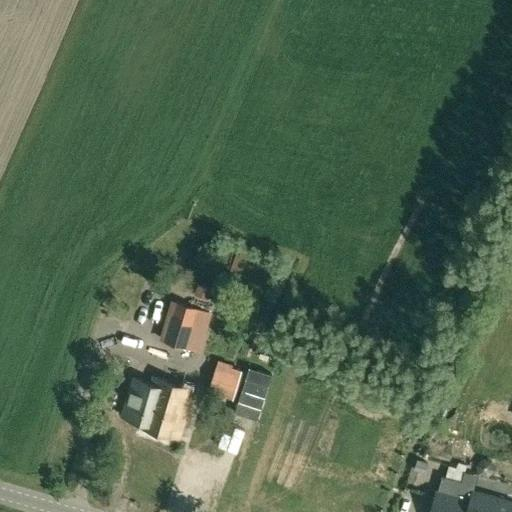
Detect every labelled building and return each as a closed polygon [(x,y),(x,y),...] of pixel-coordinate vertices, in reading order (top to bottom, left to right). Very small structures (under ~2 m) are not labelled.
[(208,298),(210,292),(211,287),(198,284),(198,285),(195,294),(208,298)] [(209,312),(174,301),(163,339),(197,350),(209,312)] [(242,367),(218,360),(209,390),(233,398),(242,367)] [(150,382),(132,377),(121,415),(137,420),(136,424),(180,437),(195,388),(152,375),(150,382)] [(424,471),(428,461),(417,458),(414,468),(424,471)] [(511,511),(511,501),(474,490),(470,501),(459,497),(464,480),(443,474),(438,491),(437,490),(430,511),(511,511)] [(511,497),(511,484),(488,477),(484,489),(511,497)]
